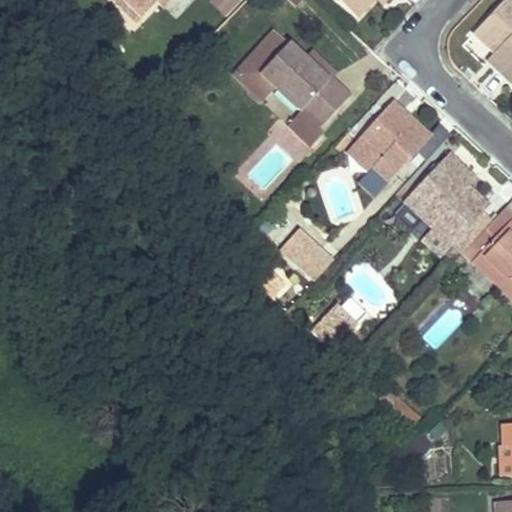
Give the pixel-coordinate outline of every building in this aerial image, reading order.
[(112,0),(120,7),(124,2),(140,18),(157,0),(112,0)] [(208,0),(208,1),(224,19),(241,4),(237,0),(208,0)] [(372,0),(336,0),(356,18),(372,0)] [(502,54),(490,66),(511,85),(511,0),(504,0),(472,34),(494,55),(498,50),(502,54)] [(131,27),(140,18),(124,2),(120,7),(115,11),(131,27)] [(303,59),(274,32),(233,76),(261,103),(274,88),(299,112),(319,130),(349,98),(332,81),(331,80),(328,83),(303,59)] [(502,54),(498,50),(494,55),(487,62),(490,66),(502,54)] [(332,81),(336,77),(310,52),(303,59),(328,83),(331,80),(332,81)] [(276,96),(268,105),(287,124),(296,115),(276,96)] [(403,112),(392,102),(357,141),(378,161),(372,167),(389,183),(430,137),(406,116),(400,123),(396,120),(403,112)] [(319,130),(299,112),(286,126),(294,133),(300,126),(316,139),(322,134),(319,130)] [(406,116),(403,112),(396,120),(400,123),(406,116)] [(308,146),(316,139),(300,126),(294,133),(308,146)] [(338,151),(347,140),(343,136),(333,147),(338,151)] [(378,161),(357,141),(346,153),(368,172),(372,167),(378,161)] [(469,176),(447,155),(403,202),(432,230),(450,247),(487,207),(466,187),(461,191),(458,188),(469,176)] [(466,187),(473,179),(469,176),(458,188),(461,191),(466,187)] [(511,219),(479,255),(506,280),(498,288),(511,301),(511,219)] [(439,259),(450,247),(432,230),(421,242),(439,259)] [(320,252),(297,231),(286,243),(310,264),(320,252)] [(498,288),(506,280),(479,255),(471,263),(498,288)] [(287,311),(302,291),(273,269),(258,290),(287,311)] [(319,324),(338,342),(352,327),(333,308),(319,324)] [(418,419),(386,391),(379,399),(411,427),(418,419)] [(502,448),(511,447),(511,471),(511,424),(501,425),(502,448)] [(506,511),(506,503),(495,503),(494,511),(506,511)]
